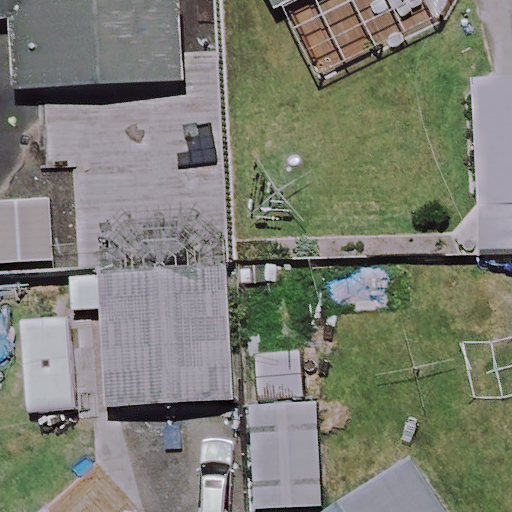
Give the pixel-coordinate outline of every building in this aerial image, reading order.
[(180,88),(175,0),(0,0),(0,25),(17,24),(21,95),(180,88)] [(265,0),(268,17),(303,0),(265,0)] [(511,253),(511,88),(470,89),(474,254),(511,253)] [(230,406),(227,277),(100,280),(103,408),(230,406)] [(316,356),(250,359),(256,511),(295,511),(322,511),(316,356)] [(445,511),(420,471),(354,511),(445,511)]
